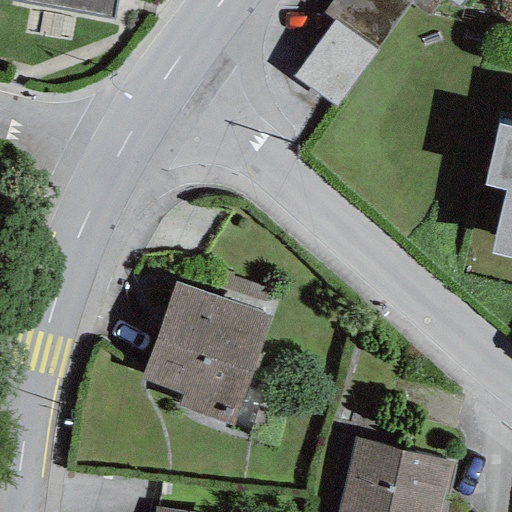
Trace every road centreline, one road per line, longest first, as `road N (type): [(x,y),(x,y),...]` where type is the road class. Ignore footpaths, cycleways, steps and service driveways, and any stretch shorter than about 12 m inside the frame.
road 1 (residential): [(177,101),(511,411)]
road 2 (residential): [(22,511),(35,421),(82,295),(140,158),(177,101)]
road 3 (residential): [(0,55),(177,101)]
road 4 (residential): [(177,101),(244,0)]
